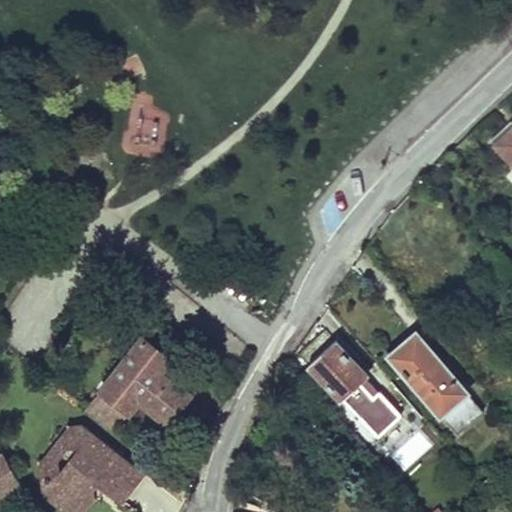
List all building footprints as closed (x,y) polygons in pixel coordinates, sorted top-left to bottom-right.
[(126,94),(124,155),(160,156),(162,96),(126,94)] [(486,133),(495,143),(511,127),(511,117),(508,113),(486,133)] [(511,127),(495,143),(511,160),(511,127)] [(175,329),(167,341),(173,347),(182,334),(175,329)] [(391,353),(459,430),(483,408),(414,331),(391,353)] [(85,403),(116,427),(136,395),(167,418),(188,390),(160,368),(169,357),(140,335),(85,403)] [(343,395),(375,431),(396,413),(364,376),(368,372),(336,337),(309,361),(338,397),(343,395)] [(66,430),(55,444),(72,457),(59,473),(43,475),(45,490),(58,500),(63,493),(81,508),(93,494),(92,486),(98,478),(107,484),(123,497),(144,469),(83,422),(73,435),(66,430)] [(83,422),(71,423),(66,430),(73,435),(83,422)] [(72,457),(55,444),(42,461),(43,475),(59,473),(72,457)] [(0,491),(21,481),(5,452),(0,454),(0,491)] [(92,486),(93,494),(100,493),(107,484),(98,478),(92,486)] [(63,493),(58,500),(73,511),(78,511),(81,508),(63,493)] [(264,511),(265,511),(237,496),(233,511),(264,511)]
